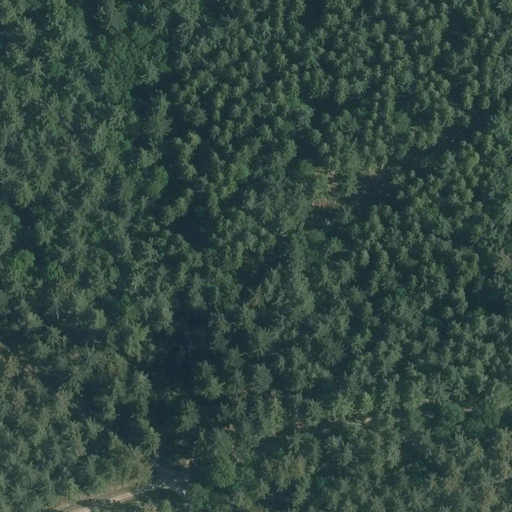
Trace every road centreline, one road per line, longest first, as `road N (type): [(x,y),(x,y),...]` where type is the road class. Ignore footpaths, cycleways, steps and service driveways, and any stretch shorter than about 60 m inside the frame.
road 1 (track): [(172,477),(385,416),(511,411)]
road 2 (track): [(76,511),(172,477),(191,511)]
